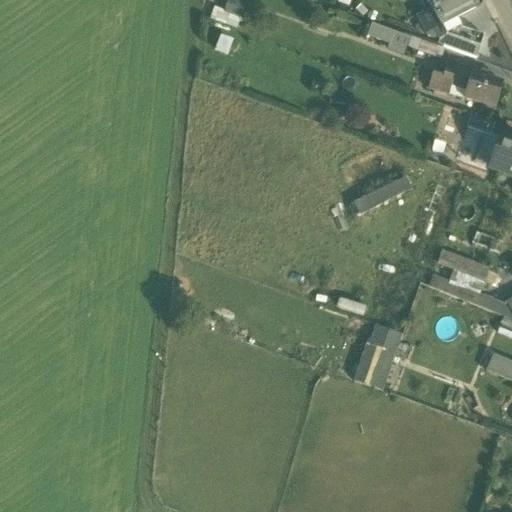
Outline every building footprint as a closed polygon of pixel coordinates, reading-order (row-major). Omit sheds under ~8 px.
[(248,6),(232,0),(228,0),(223,13),(241,19),(243,20),(248,6)] [(424,0),(430,11),(429,11),(416,17),(424,34),(427,38),(433,40),(437,38),(432,30),(439,27),(439,28),(455,20),(474,10),(469,0),(424,0)] [(236,32),(241,19),(223,13),(214,9),(209,22),(236,32)] [(437,38),(439,42),(445,39),(461,31),(460,30),(455,20),(439,28),(439,27),(432,30),(437,38)] [(390,47),(394,34),(371,26),(367,39),(390,47)] [(475,61),(484,38),(460,30),(461,31),(445,39),(442,49),(475,61)] [(407,49),(410,39),(409,38),(408,39),(394,34),(390,47),(388,52),(403,58),(407,49)] [(233,43),(220,37),(214,52),(227,58),(233,43)] [(410,39),(407,49),(417,53),(421,42),(410,39)] [(418,55),(448,65),(452,53),(423,42),(418,55)] [(428,90),(449,96),(451,90),(465,94),(471,76),(463,74),(445,68),(441,79),(432,76),(428,90)] [(463,101),(495,111),(502,86),(471,76),(465,94),(463,101)] [(471,117),(467,129),(483,135),(485,136),(486,134),(490,136),(494,126),(489,124),(471,117)] [(494,126),(490,136),(499,139),(501,140),(505,130),(494,126)] [(499,139),(490,136),(486,134),(485,136),(483,135),(473,164),(488,170),(499,139)] [(511,178),(511,143),(501,140),(499,139),(488,170),(492,171),(492,173),(501,176),(502,175),(511,178)] [(410,192),(404,179),(352,206),(358,218),(410,192)] [(502,320),(511,323),(511,318),(505,306),(433,278),(428,290),(452,299),(460,303),(502,320)] [(511,336),(511,323),(502,320),(498,330),(511,336)] [(354,384),(380,394),(400,336),(374,327),(354,384)] [(511,365),(491,357),(485,374),(511,385),(511,365)]
